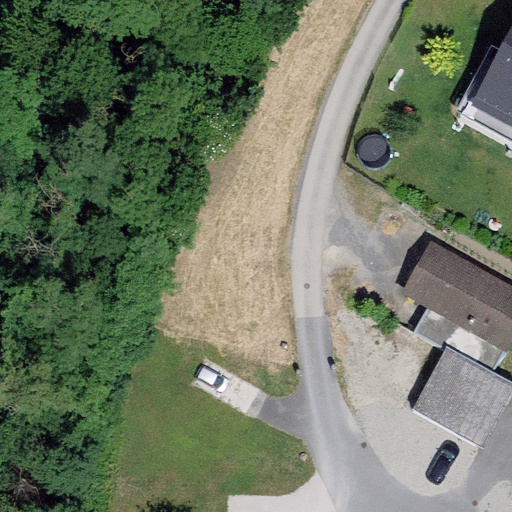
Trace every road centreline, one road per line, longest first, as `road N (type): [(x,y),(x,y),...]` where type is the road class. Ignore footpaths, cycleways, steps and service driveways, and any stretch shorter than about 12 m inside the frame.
road 1 (residential): [(307,316),(314,244),(344,130),(418,0)]
road 2 (residential): [(307,316),(338,458),(430,511)]
